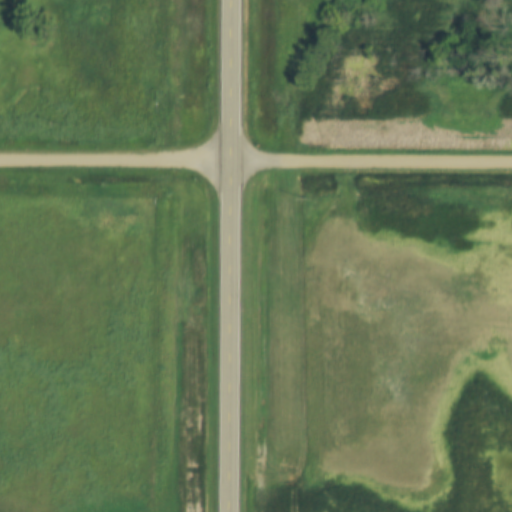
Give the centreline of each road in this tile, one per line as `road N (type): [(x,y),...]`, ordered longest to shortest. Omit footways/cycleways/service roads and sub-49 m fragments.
road 1 (primary): [(239,511),(238,0)]
road 2 (residential): [(239,166),(0,165)]
